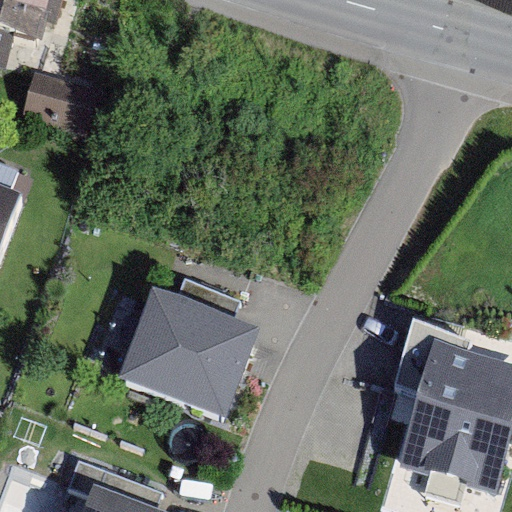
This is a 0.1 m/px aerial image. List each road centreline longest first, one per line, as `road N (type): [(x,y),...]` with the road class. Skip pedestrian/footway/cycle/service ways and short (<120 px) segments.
road 1 (residential): [(263,511),(336,330),(463,93),(476,43)]
road 2 (tertiary): [(325,0),(476,43)]
